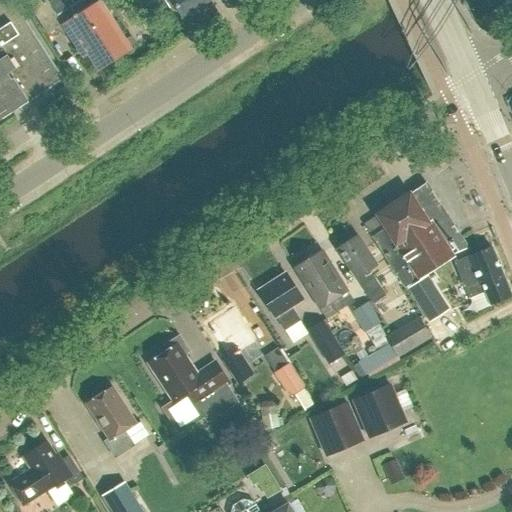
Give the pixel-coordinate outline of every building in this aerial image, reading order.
[(0,0),(0,118),(61,80),(10,0),(0,0)] [(79,0),(76,2),(75,0),(51,0),(48,2),(47,0),(37,0),(28,5),(47,35),(57,28),(62,35),(68,32),(84,56),(89,54),(99,70),(131,49),(110,17),(109,16),(98,0),(79,0)] [(170,0),(181,18),(208,0),(170,0)] [(463,239),(426,183),(377,215),(386,228),(372,237),(404,286),(458,251),(453,245),(463,239)] [(376,264),(357,235),(337,249),(372,302),(385,294),(369,269),(376,264)] [(464,287),(501,271),(490,246),(453,262),(464,287)] [(347,290),(323,251),(295,268),(327,319),(336,313),(328,302),(347,290)] [(511,296),(501,271),(464,287),(468,297),(474,312),(491,305),(511,296)] [(302,299),(286,273),(259,291),(284,330),(300,319),(291,306),(302,299)] [(449,309),(427,275),(407,289),(429,322),(449,309)] [(380,322),(368,302),(353,311),(366,331),(380,322)] [(256,340),(234,307),(207,324),(229,356),(224,360),(238,381),(253,372),(239,351),(256,340)] [(432,339),(419,317),(385,335),(389,343),(357,361),(365,376),(432,339)] [(346,354),(324,319),(307,330),(329,364),(346,354)] [(444,319),(428,330),(438,345),(454,334),(444,319)] [(179,335),(159,349),(162,354),(148,363),(172,401),(162,408),(179,434),(204,417),(197,405),(229,384),(215,361),(197,373),(185,355),(190,351),(179,335)] [(305,387),(289,363),(274,374),(290,398),(305,387)] [(391,383),(353,398),(369,437),(407,422),(391,383)] [(111,386),(107,385),(99,390),(99,394),(85,403),(109,438),(105,441),(115,457),(148,435),(139,421),(136,423),(112,386),(111,386)] [(364,440),(348,401),(308,417),(324,456),(364,440)] [(55,454),(47,441),(23,457),(31,469),(7,484),(22,506),(46,490),(46,491),(62,481),(67,489),(84,478),(69,455),(62,459),(57,453),(55,454)] [(265,464),(246,475),(253,485),(271,474),(265,464)] [(111,511),(143,511),(126,482),(102,496),(111,511)] [(260,511),(254,501),(243,498),(233,505),(231,511),(292,511),(288,503),(273,511),(260,511)]
